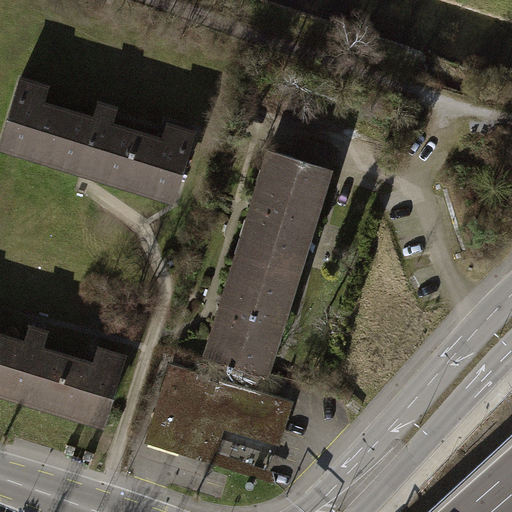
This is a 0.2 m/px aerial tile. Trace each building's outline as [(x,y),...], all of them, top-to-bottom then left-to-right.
[(17,77),(0,130),(0,137),(171,191),(190,131),(163,123),(155,147),(104,131),(112,107),(95,101),(88,126),(36,110),(43,85),(17,77)] [(292,158),(323,168),(329,149),(298,140),(292,158)] [(273,152),(240,255),(291,271),(323,168),(292,158),(273,152)] [(240,255),(208,358),(258,373),(291,271),(240,255)] [(0,382),(102,413),(120,355),(94,347),(86,371),(34,355),(41,330),(25,325),(18,350),(0,344),(0,382)] [(169,368),(147,436),(205,454),(214,424),(271,441),(283,404),(169,368)]
